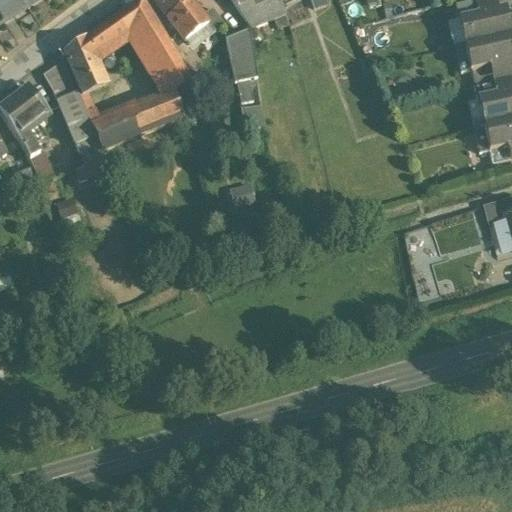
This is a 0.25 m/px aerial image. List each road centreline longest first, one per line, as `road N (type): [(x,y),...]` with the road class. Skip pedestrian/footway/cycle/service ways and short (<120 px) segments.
road 1 (secondary): [(511,342),(0,488)]
road 2 (track): [(511,468),(323,511)]
road 3 (residential): [(0,87),(110,0)]
